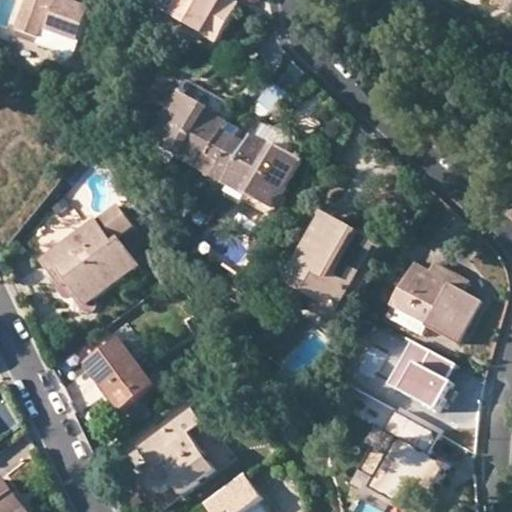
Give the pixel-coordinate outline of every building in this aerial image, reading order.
[(28,0),(18,31),(42,39),(45,30),(83,44),(95,11),(73,4),(74,0),(28,0)] [(122,0),(92,0),(102,3),(100,8),(118,14),(122,0)] [(242,8),(228,0),(171,0),(165,12),(223,43),(242,8)] [(511,0),(502,0),(498,9),(511,16),(511,15),(511,0)] [(214,111),(162,82),(151,103),(166,111),(168,106),(177,110),(158,145),(218,178),(238,141),(228,135),(233,125),(213,114),(214,111)] [(250,148),(238,141),(218,178),(275,210),(284,195),(287,197),(307,162),(279,147),(277,150),(256,138),(250,148)] [(122,208),(100,224),(114,244),(137,228),(122,208)] [(381,245),(329,218),(292,285),(345,314),(381,245)] [(47,262),(57,276),(65,271),(74,284),(90,306),(142,268),(123,241),(116,246),(100,224),(47,262)] [(246,245),(221,228),(215,228),(210,232),(208,238),(211,245),(235,261),(241,260),(245,257),(247,251),(246,245)] [(439,264),(434,274),(469,294),(475,284),(439,264)] [(487,304),(469,294),(434,274),(420,267),(398,306),(434,326),(432,330),(463,347),(487,304)] [(67,289),(74,284),(65,271),(57,276),(67,289)] [(218,341),(203,314),(188,322),(203,349),(218,341)] [(124,342),(91,366),(125,412),(158,388),(124,342)] [(400,367),(376,423),(447,453),(471,397),(400,367)] [(195,411),(142,451),(160,474),(158,475),(155,477),(153,480),(151,483),(153,488),(158,493),(163,495),(168,494),(172,492),(174,488),(175,484),(185,496),(218,471),(192,434),(206,424),(195,411)] [(0,511),(17,511),(7,499),(12,497),(0,480),(0,511)] [(14,494),(12,497),(7,499),(17,511),(26,511),(27,511),(14,494)]
